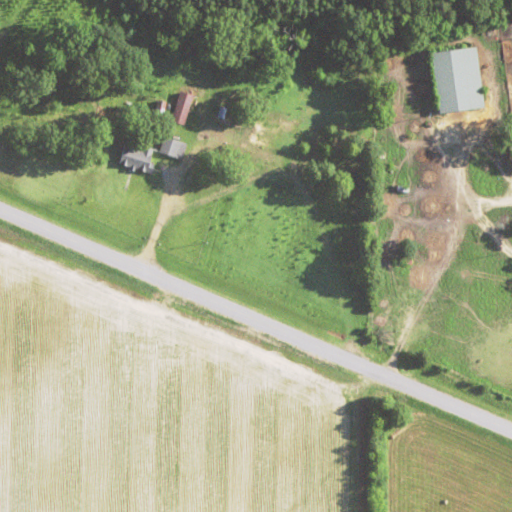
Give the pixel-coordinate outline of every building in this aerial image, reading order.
[(474,47),(428,51),(435,112),(480,107),(474,47)] [(247,71),(247,61),(218,61),(218,71),(247,71)] [(315,96),(297,96),(296,121),(315,122),(315,96)] [(289,126),(249,126),(249,134),(258,134),(258,140),(289,140),(289,126)] [(178,158),(182,142),(159,136),(155,152),(178,158)] [(114,162),(145,173),(152,151),(121,141),(114,162)]
